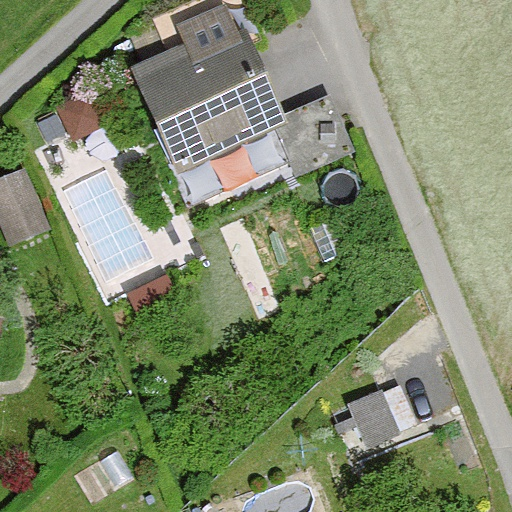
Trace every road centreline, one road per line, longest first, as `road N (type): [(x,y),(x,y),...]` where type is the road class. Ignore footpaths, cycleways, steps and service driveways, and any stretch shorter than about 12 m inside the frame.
road 1 (residential): [(511,447),(384,128),(342,0)]
road 2 (residential): [(95,0),(0,97)]
